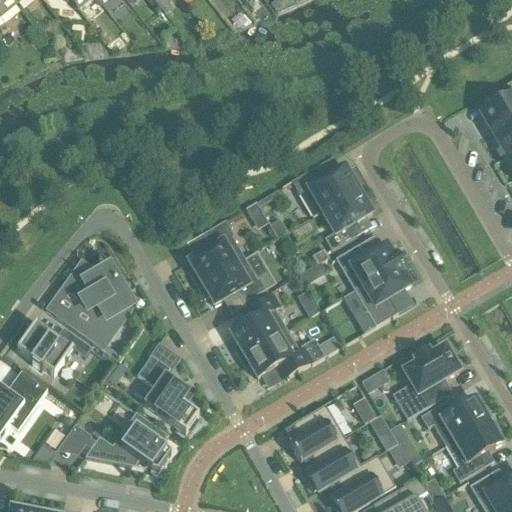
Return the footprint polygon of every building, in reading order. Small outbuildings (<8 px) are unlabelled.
[(0,0),(0,21),(18,7),(12,0),(0,0)] [(65,0),(77,14),(95,0),(65,0)] [(281,0),(290,10),(303,0),(281,0)] [(511,98),(511,100),(480,119),(493,140),(511,129),(511,86),(507,89),(511,98)] [(511,129),(493,140),(505,161),(511,156),(511,129)] [(316,172),(292,187),(299,200),(312,222),(322,216),(358,195),(345,172),(323,184),(316,172)] [(372,218),(358,195),(322,216),(334,238),(325,243),(332,256),(357,241),(351,230),(372,218)] [(257,207),(246,213),(258,234),(269,228),(257,207)] [(278,243),(288,237),(280,224),(270,229),(278,243)] [(190,279),(197,291),(245,263),(232,242),(234,241),(225,226),(203,239),(211,253),(188,266),(195,277),(190,279)] [(357,253),(336,265),(354,296),(401,268),(396,259),(393,261),(386,249),(363,263),(357,253)] [(329,262),(324,254),(312,261),(317,269),(321,267),(329,262)] [(257,284),(245,263),(197,291),(204,303),(209,301),(215,311),(238,297),(244,308),(266,295),(259,283),(257,284)] [(401,268),(354,296),(376,332),(398,319),(389,304),(410,291),(404,280),(407,278),(401,268)] [(96,279),(82,270),(65,294),(81,306),(65,329),(94,350),(116,319),(113,318),(126,300),(109,272),(96,279)] [(234,354),(240,363),(287,335),(275,314),(280,311),(273,300),(249,314),(255,324),(231,338),(239,351),(234,354)] [(92,353),(69,336),(62,346),(35,327),(26,339),(27,340),(17,354),(32,365),(30,368),(41,375),(43,373),(54,380),(64,366),(65,367),(74,355),(85,362),(92,353)] [(281,369),(289,381),(313,367),(305,354),(300,357),(287,335),(240,363),(246,373),(250,370),(257,383),(281,369)] [(445,352),(431,360),(428,356),(414,364),(416,369),(403,376),(411,389),(392,400),(407,425),(444,403),(436,389),(459,376),(456,371),(460,368),(452,354),(448,356),(445,352)] [(155,393),(144,409),(185,438),(188,434),(191,436),(198,426),(196,424),(199,420),(182,408),(188,401),(176,393),(179,389),(166,379),(170,374),(151,361),(137,380),(155,393)] [(43,401),(47,395),(21,376),(20,378),(22,379),(14,391),(12,389),(7,397),(0,391),(0,442),(10,428),(28,402),(37,409),(42,401),(43,401)] [(447,406),(421,422),(428,433),(433,430),(445,451),(493,423),(486,412),(482,414),(475,403),(453,417),(447,406)] [(325,410),(292,430),(299,442),(289,448),(300,468),(311,462),(310,461),(343,441),(325,410)] [(168,441),(137,419),(114,452),(100,442),(85,462),(131,471),(136,464),(152,475),(158,476),(171,457),(161,451),(168,441)] [(500,435),(493,423),(445,451),(458,472),(452,476),(459,487),(485,472),(479,462),(502,448),(495,438),(500,435)] [(336,486),(361,471),(360,470),(343,441),(310,461),(311,462),(317,472),(307,478),(311,485),(309,487),(314,496),(316,494),(318,498),(337,487),(336,486)] [(47,467),(55,457),(43,449),(32,464),(47,467)] [(377,461),(360,470),(361,471),(336,486),(337,487),(343,497),(333,503),(337,510),(334,511),(362,511),(396,492),(377,461)] [(511,481),(499,489),(492,478),(470,491),(482,511),(507,511),(511,509),(511,481)] [(421,511),(424,510),(422,505),(418,506),(417,504),(427,498),(419,484),(373,510),(373,511),(421,511)]
